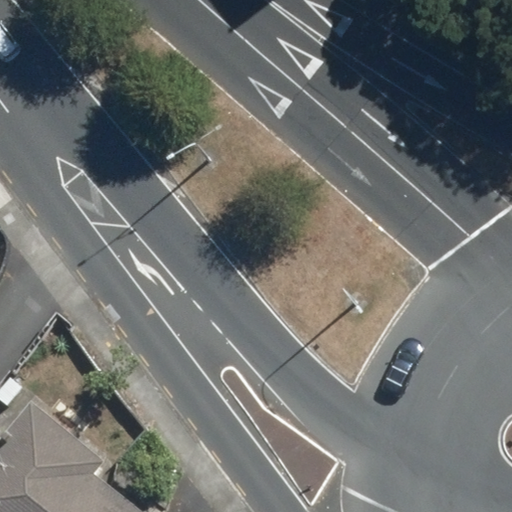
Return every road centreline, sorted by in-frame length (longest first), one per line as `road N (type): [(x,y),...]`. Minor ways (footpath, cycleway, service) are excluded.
road 1 (primary): [(410,491),(177,243),(0,106)]
road 2 (primary): [(282,511),(111,283),(0,109)]
road 3 (primary): [(232,0),(511,288)]
road 4 (primary): [(280,0),(511,118)]
road 5 (primary): [(410,491),(408,459),(422,421),(462,354),(511,303)]
